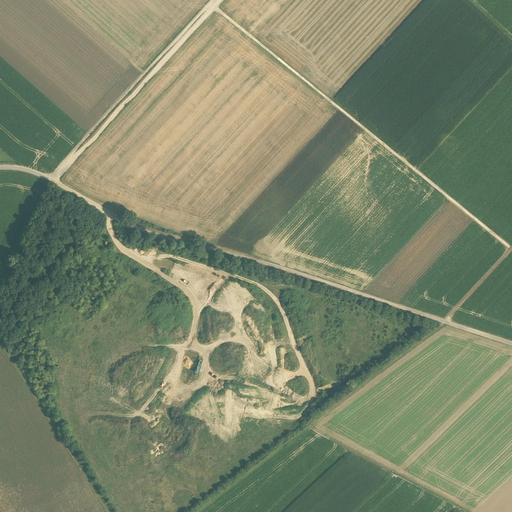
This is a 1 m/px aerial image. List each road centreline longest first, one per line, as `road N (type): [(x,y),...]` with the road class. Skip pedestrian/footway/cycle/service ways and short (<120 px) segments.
road 1 (unclassified): [(0,168),(50,180),(143,232),(511,344)]
road 2 (track): [(210,2),(511,249)]
road 3 (track): [(511,254),(453,319),(309,426)]
road 4 (track): [(213,0),(63,171)]
road 5 (track): [(0,339),(109,511)]
road 6 (track): [(464,511),(309,426)]
road 7 (track): [(197,511),(309,426)]
road 8 (track): [(50,180),(0,298)]
